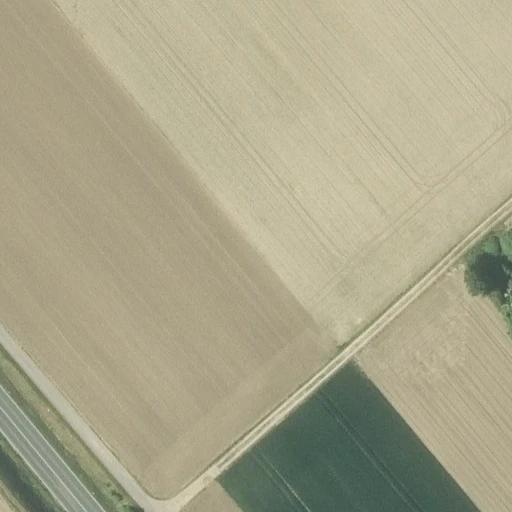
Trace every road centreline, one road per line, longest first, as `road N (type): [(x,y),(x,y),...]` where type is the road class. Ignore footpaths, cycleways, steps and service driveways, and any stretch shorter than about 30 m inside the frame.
road 1 (track): [(511,206),(167,511)]
road 2 (track): [(153,511),(0,328)]
road 3 (secondary): [(82,511),(0,413)]
